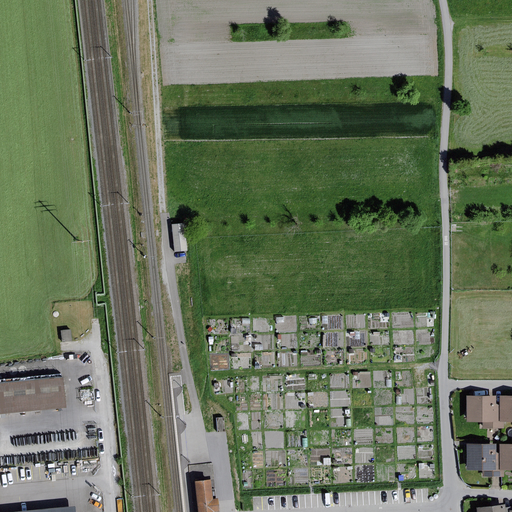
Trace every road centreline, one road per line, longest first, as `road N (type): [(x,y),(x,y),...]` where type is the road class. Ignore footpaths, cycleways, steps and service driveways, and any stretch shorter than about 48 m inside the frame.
road 1 (track): [(224,374),(444,366),(449,59),(442,0)]
road 2 (track): [(226,511),(220,463),(204,436),(183,348),(152,104),(150,0)]
road 3 (residential): [(455,508),(444,366)]
